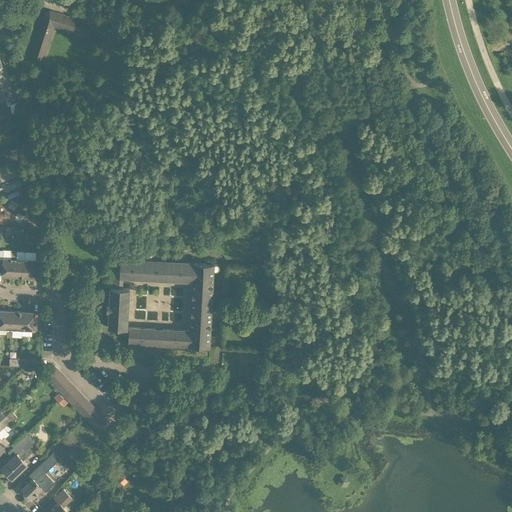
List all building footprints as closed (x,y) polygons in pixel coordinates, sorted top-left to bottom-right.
[(92,25),(47,10),(45,11),(30,56),(43,61),(54,27),(88,38),(92,25)] [(98,29),(121,37),(123,32),(100,25),(98,29)] [(1,117),(11,116),(10,107),(0,109),(1,117)] [(4,187),(19,181),(17,176),(2,182),(4,187)] [(13,277),(14,251),(12,251),(11,259),(3,259),(2,276),(13,277)] [(13,277),(23,277),(24,260),(16,260),(17,251),(14,251),(13,277)] [(38,258),(37,251),(18,251),(18,259),(38,258)] [(120,278),(123,278),(130,278),(130,276),(132,276),(133,260),(121,259),(120,272),(120,278)] [(24,260),(23,277),(35,278),(35,274),(40,274),(40,265),(41,261),(24,260)] [(133,260),(132,276),(134,276),(134,278),(133,278),(133,279),(144,279),(145,261),(133,260)] [(145,261),(144,279),(154,280),(154,279),(154,277),(156,277),(157,261),(145,261)] [(157,261),(156,277),(158,277),(158,279),(157,279),(157,280),(168,280),(169,262),(157,261)] [(169,262),(168,280),(178,281),(178,280),(177,280),(178,278),(182,278),(182,280),(181,280),(181,281),(192,281),(191,297),(191,296),(192,296),(192,299),(191,299),(190,311),(191,311),(191,310),(193,310),(193,313),(191,313),(190,313),(189,331),(178,330),(178,331),(179,331),(179,333),(174,333),(174,331),(174,330),(163,330),(162,344),(162,345),(209,347),(214,264),(169,262)] [(122,288),(123,278),(120,278),(120,272),(111,272),(110,288),(111,288),(110,305),(107,305),(106,310),(109,311),(108,327),(108,328),(127,329),(127,328),(129,289),(122,288)] [(10,338),(11,311),(0,310),(0,328),(7,329),(7,338),(10,338)] [(21,330),(22,312),(11,311),(10,338),(12,338),(13,329),(21,330)] [(22,312),(21,330),(37,331),(37,326),(32,326),(33,313),(22,312)] [(141,344),(142,331),(140,331),(140,329),(140,328),(129,328),(128,343),(141,344)] [(142,331),(141,344),(155,344),(156,330),(156,329),(144,329),(145,329),(144,331),(142,331)] [(49,380),(59,371),(55,366),(45,376),(49,380)] [(63,375),(59,371),(49,380),(53,384),(63,375)] [(63,375),(53,384),(57,389),(67,379),(63,375)] [(67,379),(57,389),(62,393),(71,384),(67,379)] [(71,384),(62,393),(66,397),(76,388),(71,384)] [(76,388),(66,397),(70,402),(80,392),(76,388)] [(80,392),(70,402),(74,406),(84,396),(80,392)] [(54,397),(59,402),(63,398),(58,393),(54,397)] [(84,396),(74,406),(78,410),(88,401),(84,396)] [(63,398),(59,402),(64,407),(68,402),(63,398)] [(88,401),(78,410),(82,415),(92,405),(88,401)] [(92,405),(82,415),(86,419),(96,409),(92,405)] [(96,409),(86,419),(91,423),(100,414),(96,409)] [(11,411),(5,417),(0,421),(0,431),(10,422),(11,424),(17,418),(11,411)] [(100,414),(91,423),(95,428),(105,418),(100,414)] [(105,418),(95,428),(99,432),(109,422),(105,418)] [(109,422),(99,432),(103,436),(113,427),(109,422)] [(16,454),(1,468),(12,479),(29,462),(23,457),(37,444),(28,434),(12,450),(16,454)] [(2,439),(0,437),(0,451),(10,442),(5,437),(2,439)] [(68,454),(72,444),(64,441),(60,451),(68,454)] [(31,498),(42,488),(36,482),(40,477),(47,471),(41,464),(34,471),(29,476),(32,479),(22,489),(31,498)] [(102,498),(112,488),(107,483),(97,492),(102,498)] [(53,510),(51,511),(67,511),(63,507),(72,499),(63,489),(54,498),(58,502),(52,508),(53,510)]
